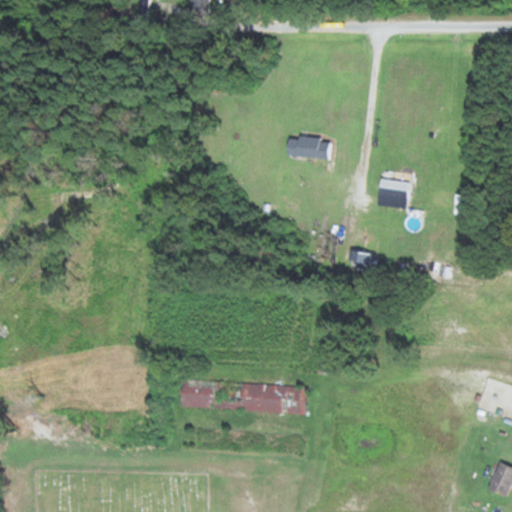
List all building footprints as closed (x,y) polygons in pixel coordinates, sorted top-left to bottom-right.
[(148,0),(138,0),(135,15),(144,17),(148,0)] [(188,0),(189,16),(207,16),(206,0),(188,0)] [(296,189),(297,168),(275,168),(275,189),(296,189)] [(376,207),(406,208),(407,181),(376,180),(376,207)] [(179,380),(178,407),(302,414),(304,386),(179,380)] [(300,460),(302,432),(175,426),(174,454),(300,460)] [(485,491),(504,498),(511,480),(511,469),(497,463),(485,491)]
